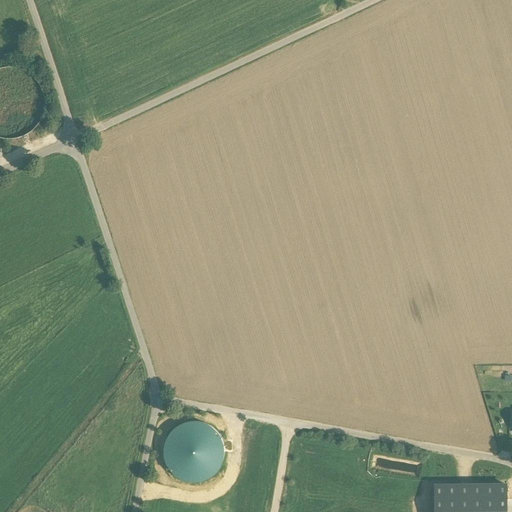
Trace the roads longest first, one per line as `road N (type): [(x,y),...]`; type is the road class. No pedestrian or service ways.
road 1 (track): [(74,139),(155,385),(134,511)]
road 2 (track): [(156,400),(511,461)]
road 3 (track): [(74,139),(373,0)]
road 4 (track): [(23,511),(148,361)]
road 5 (track): [(29,0),(74,139)]
